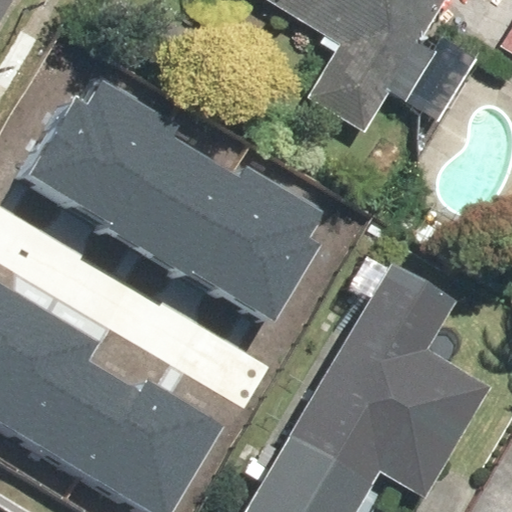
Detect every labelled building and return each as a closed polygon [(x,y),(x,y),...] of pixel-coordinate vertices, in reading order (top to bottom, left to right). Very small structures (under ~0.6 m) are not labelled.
[(380,100),(398,110),(437,42),(420,32),(438,0),(248,0),(330,47),(299,102),(359,137),(380,100)] [(511,8),(489,47),(511,60),(511,8)] [(76,92),(31,171),(113,217),(107,228),(286,328),(337,238),(324,230),(337,208),(99,75),(86,98),(76,92)] [(420,356),(449,306),(374,263),(232,511),(363,511),(378,487),(415,508),(482,390),(420,356)] [(0,424),(146,511),(175,511),(227,427),(146,378),(139,390),(87,358),(96,343),(0,285),(0,424)]
